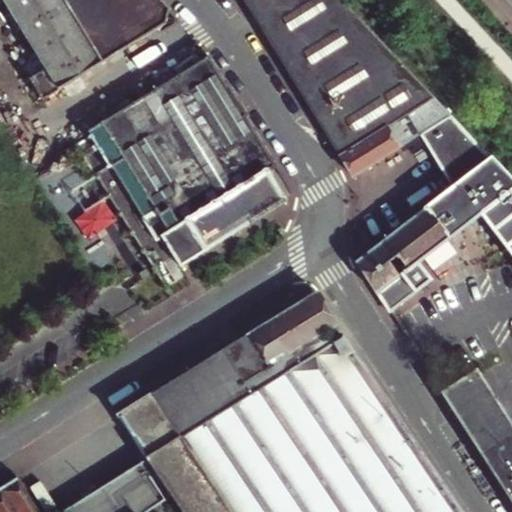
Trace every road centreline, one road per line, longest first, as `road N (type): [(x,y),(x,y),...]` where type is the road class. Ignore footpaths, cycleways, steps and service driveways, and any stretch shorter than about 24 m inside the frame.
road 1 (unclassified): [(0,441),(314,246)]
road 2 (unclassified): [(489,511),(314,246)]
road 3 (unclassified): [(314,246),(321,192),(310,155),(205,0)]
road 4 (unknown): [(225,23),(40,128)]
